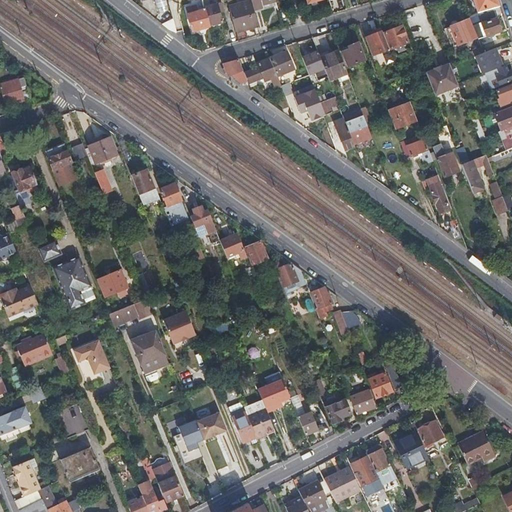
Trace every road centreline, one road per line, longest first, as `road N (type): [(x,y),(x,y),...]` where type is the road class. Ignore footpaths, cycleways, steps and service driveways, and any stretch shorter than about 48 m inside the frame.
road 1 (residential): [(459,374),(78,98)]
road 2 (residential): [(201,66),(511,297)]
road 3 (unknown): [(193,511),(123,329),(157,321),(223,411)]
road 4 (residential): [(207,511),(459,374)]
road 5 (unknown): [(124,511),(71,357)]
